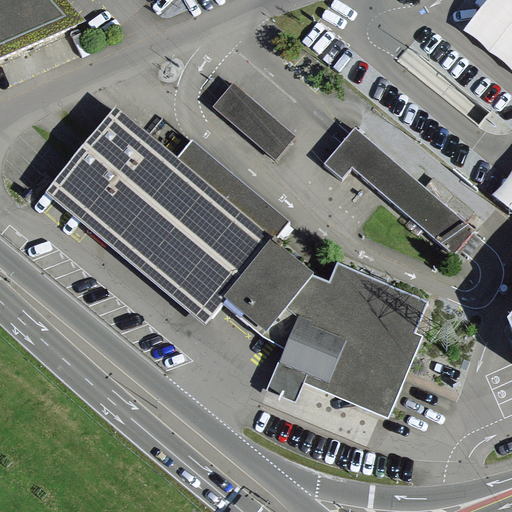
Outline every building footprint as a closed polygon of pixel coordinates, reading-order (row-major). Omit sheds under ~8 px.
[(62,0),(0,0),(0,64),(86,28),(62,0)] [(502,0),(468,44),(511,78),(511,5),(505,0),(502,0)] [(296,140),(234,87),(214,110),(275,163),(296,140)] [(331,286),(315,279),(276,246),(292,227),(192,144),(177,163),(116,112),(45,196),(205,329),(224,306),(265,340),(290,351),(271,393),(294,403),(303,384),(385,420),(421,338),(414,335),(426,308),(338,269),(331,286)] [(453,254),(472,231),(353,131),(325,165),(342,179),(351,168),(423,229),(453,254)] [(511,176),(494,199),(511,213),(511,176)]
